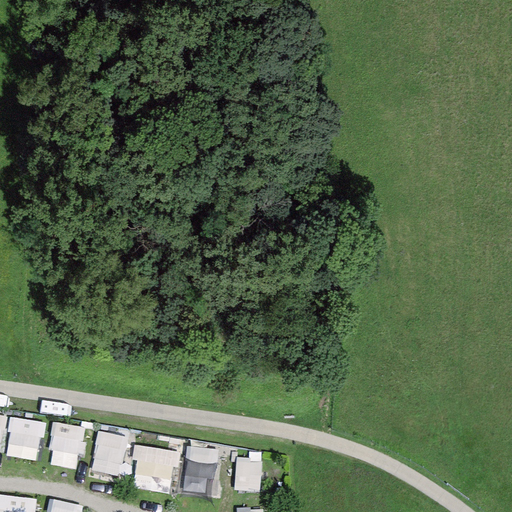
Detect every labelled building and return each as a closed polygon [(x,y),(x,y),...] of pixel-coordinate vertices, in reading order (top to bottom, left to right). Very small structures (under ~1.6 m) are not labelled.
[(0,452),(5,453),(8,416),(0,415),(0,452)] [(41,463),(48,423),(16,418),(9,457),(41,463)] [(52,467),(83,470),(87,427),(57,424),(52,467)] [(94,471),(123,477),(132,438),(102,431),(94,471)] [(169,494),(178,452),(142,445),(134,486),(169,494)] [(189,476),(219,477),(220,448),(190,447),(189,476)] [(238,491),(263,492),(264,461),(239,460),(238,491)] [(216,494),(217,480),(186,477),(185,492),(216,494)] [(0,497),(0,511),(34,511),(34,497),(0,497)]
